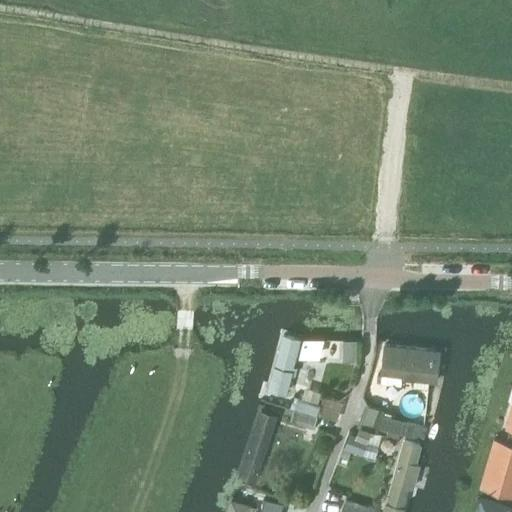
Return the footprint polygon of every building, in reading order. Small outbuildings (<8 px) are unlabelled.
[(285,336),(271,392),(289,396),(303,340),(285,336)] [(385,383),(433,387),(436,351),(388,347),(385,383)] [(298,396),(294,407),(318,415),(321,404),(298,396)] [(385,409),(365,403),(357,425),(378,433),(385,409)] [(314,427),(318,415),(294,407),(291,419),(314,427)] [(511,408),(507,423),(511,424),(507,440),(496,437),(482,485),(511,493),(511,408)] [(245,476),(262,481),(281,420),(264,414),(245,476)] [(367,438),(369,431),(359,427),(357,435),(367,438)] [(408,511),(427,450),(407,445),(388,511),(408,511)] [(233,497),(229,511),(249,511),(252,502),(233,497)] [(341,511),(374,511),(376,506),(346,497),(341,511)] [(264,498),(260,511),(281,511),(283,503),(264,498)]
